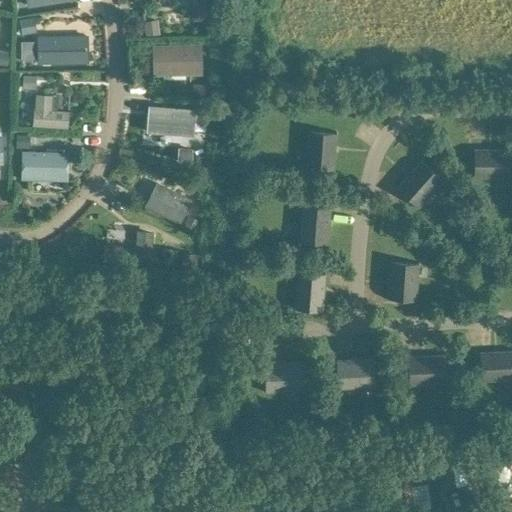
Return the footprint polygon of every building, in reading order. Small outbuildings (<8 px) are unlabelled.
[(223,8),(222,0),(201,0),(202,9),(223,8)] [(88,35),(37,35),(37,63),(88,62),(88,35)] [(199,41),(150,43),(151,74),(200,73),(199,41)] [(28,89),(44,91),(45,80),(30,78),(28,89)] [(34,109),(33,126),(67,128),(68,111),(52,110),(52,96),(35,95),(34,109)] [(146,132),(194,136),(196,108),(149,105),(146,132)] [(308,131),(305,167),(333,170),(336,133),(308,131)] [(66,149),(19,147),(18,177),(65,179),(66,149)] [(474,149),(474,177),(510,178),(510,150),(474,149)] [(421,161),(397,188),(418,207),(442,180),(421,161)] [(180,225),(192,200),(156,183),(144,207),(180,225)] [(302,205),(299,241),(327,244),(330,208),(302,205)] [(104,243),(102,260),(151,265),(154,231),(137,229),(135,246),(104,243)] [(388,298),(416,300),(418,264),(390,262),(388,298)] [(294,308),(322,310),(325,274),(297,272),(294,308)] [(511,378),(511,350),(480,352),(481,380),(511,378)] [(445,383),(444,355),(408,357),(409,385),(445,383)] [(374,386),(372,358),(336,360),(337,388),(374,386)] [(302,390),(300,362),(264,364),(266,392),(302,390)] [(441,471),(426,473),(428,486),(443,484),(441,471)]
